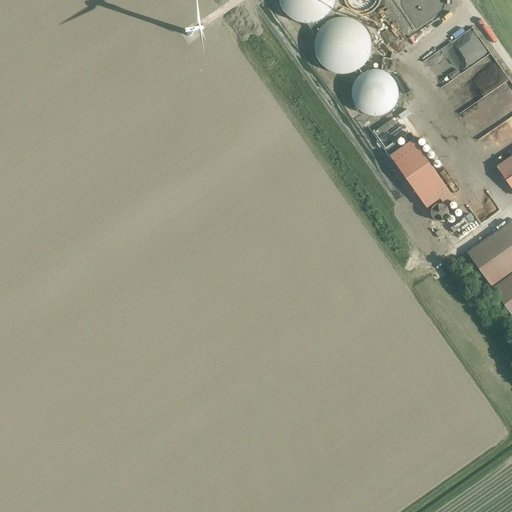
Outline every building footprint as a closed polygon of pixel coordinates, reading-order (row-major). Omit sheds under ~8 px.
[(280,0),(282,7),(286,13),(291,18),(298,21),(305,23),(312,23),(319,21),(325,17),(330,12),(334,6),(335,0),(280,0)] [(318,57),(322,64),(327,69),(334,72),(341,74),(348,74),(355,72),(361,68),(366,63),(370,56),(372,49),(372,42),(369,35),(366,29),(360,24),(354,20),(347,18),(339,18),(332,21),(326,24),(321,30),(318,36),(316,43),(316,50),(318,57)] [(426,71),(433,67),(429,60),(422,63),(426,71)] [(439,85),(443,90),(471,69),(469,66),(454,77),(449,70),(438,79),(441,84),(439,85)] [(387,114),(390,111),(394,108),(397,104),(398,99),(399,94),(398,90),(397,84),(395,80),(391,76),(388,74),(384,72),(380,71),(375,70),(369,71),(364,73),(360,76),(357,80),(354,84),(353,89),(353,93),(353,98),(355,104),(357,107),(361,112),(366,115),(370,116),(375,117),(380,116),(384,115),(387,114)] [(400,116),(403,120),(411,114),(408,110),(400,116)] [(380,136),(396,124),(393,120),(377,131),(380,136)] [(491,134),(484,137),(488,146),(495,143),(491,134)] [(415,141),(392,157),(422,200),(445,184),(415,141)] [(511,151),(490,165),(510,198),(511,197),(511,151)] [(441,204),(439,204),(437,205),(435,206),(433,208),(432,210),(432,212),(431,214),(432,216),(433,219),(435,220),(437,221),(439,222),(442,222),(444,221),(446,220),(448,218),(449,216),(449,214),(449,212),(448,209),(447,207),(445,205),(443,205),(441,204)] [(470,214),(451,228),(454,233),(474,219),(470,214)] [(479,227),(475,222),(456,236),(459,240),(479,227)] [(493,286),(511,272),(511,226),(510,224),(469,253),(493,286)] [(511,276),(495,288),(500,296),(511,312),(511,276)]
